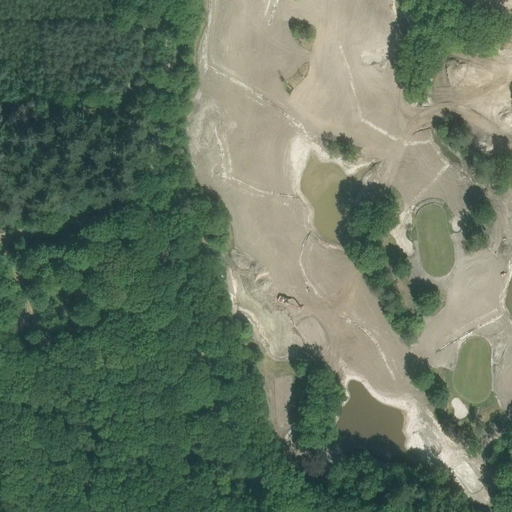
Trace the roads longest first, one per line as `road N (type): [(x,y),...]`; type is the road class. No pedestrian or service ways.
road 1 (unclassified): [(250,511),(248,451),(151,203),(171,0)]
road 2 (track): [(0,235),(151,203)]
